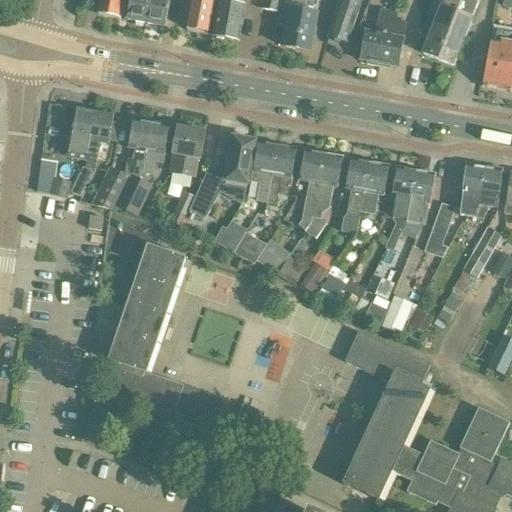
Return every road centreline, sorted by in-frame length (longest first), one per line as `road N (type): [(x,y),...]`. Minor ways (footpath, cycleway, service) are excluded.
road 1 (tertiary): [(511,137),(202,79)]
road 2 (tertiary): [(26,68),(202,79)]
road 3 (tertiary): [(202,79),(33,37)]
road 4 (residential): [(0,298),(19,135)]
